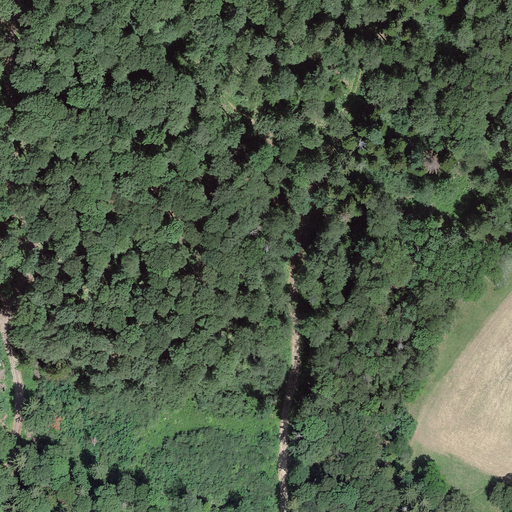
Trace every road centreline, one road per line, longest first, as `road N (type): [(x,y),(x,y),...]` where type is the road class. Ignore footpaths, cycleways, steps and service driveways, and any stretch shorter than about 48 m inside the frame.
road 1 (track): [(283,511),(301,247),(380,0)]
road 2 (track): [(0,511),(21,411),(6,323),(32,253),(11,173),(12,45),(22,0)]
